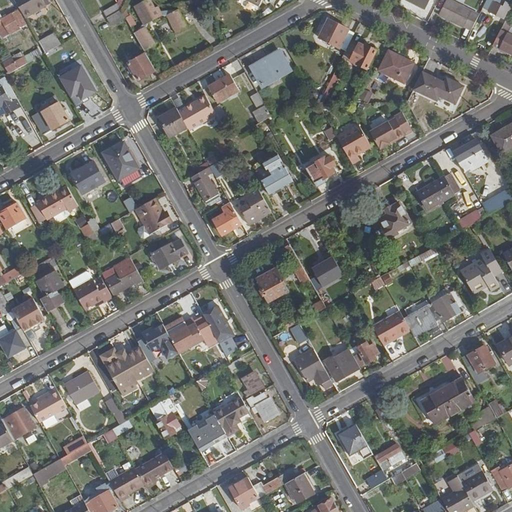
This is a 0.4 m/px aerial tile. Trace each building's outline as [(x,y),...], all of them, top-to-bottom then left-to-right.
[(14,0),(25,19),(47,7),(42,0),(14,0)] [(145,24),(141,31),(135,34),(144,51),(155,44),(147,29),(148,23),(164,15),(167,16),(177,33),(188,27),(179,11),(163,11),(160,7),(156,9),(150,0),(147,0),(136,7),(145,24)] [(429,0),(407,0),(425,9),(428,2),(429,0)] [(464,28),(464,27),(471,31),(479,15),(472,12),(472,11),(449,0),(446,0),(439,16),(464,28)] [(510,6),(510,5),(499,0),(486,0),(482,9),(503,19),(510,6)] [(118,3),(104,11),(108,18),(121,10),(119,6),(118,3)] [(202,4),(195,6),(197,12),(204,11),(202,4)] [(27,25),(18,10),(2,20),(0,16),(0,15),(0,37),(1,39),(27,25)] [(108,18),(112,26),(126,18),(122,12),(121,10),(108,18)] [(131,15),(126,18),(131,27),(136,24),(131,15)] [(328,21),(320,38),(346,51),(351,41),(355,34),(328,21)] [(511,24),(505,21),(493,47),(511,56),(511,28),(511,26),(511,24)] [(61,45),(55,34),(39,43),(46,54),(61,45)] [(351,41),(346,51),(343,58),(368,70),(369,69),(377,51),(366,46),(365,48),(351,41)] [(40,49),(23,58),(27,65),(44,55),(40,49)] [(291,70),(281,52),(251,69),(262,87),(291,70)] [(414,64),(389,52),(379,71),(380,71),(404,83),(414,64)] [(10,54),(1,59),(10,74),(18,69),(15,63),(10,54)] [(129,64),(139,81),(156,71),(146,54),(129,64)] [(23,58),(15,63),(18,69),(27,65),(23,58)] [(56,75),(73,106),(96,93),(79,63),(56,75)] [(445,84),(422,73),(414,90),(437,101),(440,95),(455,103),(462,87),(447,80),(445,84)] [(239,91),(230,75),(209,87),(218,103),(238,92),(239,91)] [(334,75),(320,105),(323,104),(329,92),(331,94),(339,77),(334,75)] [(0,118),(2,118),(0,116),(16,107),(12,101),(17,98),(5,77),(0,79),(0,118)] [(315,87),(310,90),(316,100),(319,95),(315,87)] [(364,89),(359,99),(368,104),(373,94),(364,89)] [(258,111),(253,113),(259,124),(260,124),(265,121),(266,120),(272,117),(258,93),(250,97),(258,111)] [(39,105),(42,111),(43,113),(60,103),(56,95),(39,105)] [(205,95),(178,110),(188,128),(189,131),(217,115),(213,108),(205,95)] [(34,116),(44,135),(70,120),(60,103),(43,113),(42,111),(34,116)] [(416,103),(409,107),(420,126),(429,121),(428,121),(422,110),(420,111),(416,103)] [(220,105),(213,108),(217,115),(220,121),(227,117),(220,105)] [(160,119),(170,138),(188,128),(176,108),(159,118),(160,119)] [(395,117),(396,119),(405,134),(389,143),(390,144),(413,131),(402,113),(395,117)] [(371,133),(381,150),(390,144),(389,143),(405,134),(396,119),(390,122),(371,133)] [(265,121),(260,124),(265,134),(271,131),(265,121)] [(359,126),(337,138),(353,165),(360,160),(358,155),(371,147),(359,126)] [(502,154),(511,148),(511,128),(506,132),(505,129),(492,136),(502,154)] [(336,139),(330,129),(324,132),(325,133),(330,143),(336,139)] [(271,131),(266,134),(269,140),(274,137),(271,131)] [(455,153),(454,154),(465,174),(471,171),(472,173),(478,169),(477,168),(488,161),(477,141),(462,149),(461,147),(454,151),(455,153)] [(139,169),(124,143),(104,155),(119,180),(121,179),(125,186),(141,176),(137,170),(139,169)] [(214,155),(206,159),(210,168),(218,163),(214,155)] [(272,176),(262,181),(262,182),(269,195),(293,181),(286,168),(284,169),(281,162),(283,161),(279,156),(263,165),(266,170),(268,169),(272,176)] [(316,163),(317,164),(307,169),(316,186),(326,181),(325,181),(325,179),(333,174),(332,172),(335,171),(333,167),(336,165),(332,157),(329,158),(328,156),(316,163)] [(218,163),(210,168),(213,173),(216,178),(228,171),(222,161),(218,163)] [(105,183),(93,163),(72,176),(84,195),(105,183)] [(505,165),(499,169),(505,180),(510,174),(505,165)] [(210,168),(188,180),(198,197),(203,195),(206,201),(218,194),(208,176),(213,173),(210,168)] [(461,192),(450,174),(418,193),(428,210),(429,210),(461,192)] [(79,206),(67,186),(57,192),(57,191),(49,195),(51,198),(38,205),(47,220),(67,209),(69,212),(79,206)] [(244,217),(249,225),(272,213),(258,188),(245,195),(250,203),(241,208),(246,216),(244,217)] [(481,201),(487,213),(511,202),(511,195),(509,189),(481,201)] [(198,197),(201,202),(202,203),(205,201),(207,205),(211,206),(221,200),(218,194),(206,201),(203,195),(198,197)] [(51,198),(49,195),(37,203),(38,204),(38,205),(51,198)] [(166,214),(164,215),(155,200),(136,210),(145,225),(151,235),(172,224),(166,214)] [(27,220),(17,203),(0,213),(0,216),(8,231),(27,220)] [(214,221),(222,236),(242,224),(230,203),(225,206),(229,212),(214,221)] [(381,218),(386,227),(376,232),(384,246),(390,243),(388,240),(399,234),(398,232),(397,232),(411,224),(399,203),(386,211),(388,214),(381,218)] [(31,208),(40,223),(47,220),(38,205),(38,204),(31,208)] [(463,228),(481,218),(476,209),(459,219),(463,228)] [(84,216),(75,221),(80,229),(81,229),(89,224),(88,223),(84,216)] [(88,223),(89,224),(94,234),(99,231),(101,230),(94,219),(88,223)] [(120,220),(112,224),(115,230),(119,236),(125,232),(124,230),(125,229),(120,220)] [(89,224),(81,229),(87,238),(94,234),(89,224)] [(101,230),(99,231),(102,237),(104,236),(112,232),(115,230),(112,224),(101,230)] [(151,235),(145,225),(138,228),(137,232),(141,238),(145,239),(151,235)] [(115,237),(112,232),(104,236),(107,242),(115,237)] [(152,255),(153,257),(151,258),(153,263),(156,261),(160,270),(180,259),(180,258),(188,254),(181,240),(172,245),(172,244),(152,255)] [(284,250),(290,261),(297,257),(291,246),(283,250),(284,250)] [(434,247),(420,255),(423,260),(425,263),(439,254),(434,247)] [(511,248),(503,254),(511,268),(511,248)] [(420,255),(407,263),(410,266),(410,268),(423,260),(420,255)] [(502,272),(493,256),(484,261),(486,264),(464,277),(473,294),(482,289),(481,287),(486,284),(491,293),(500,288),(494,277),(502,272)] [(332,257),(312,268),(323,287),(343,275),(332,257)] [(135,284),(137,287),(145,283),(131,258),(115,268),(103,275),(115,295),(135,284)] [(294,272),(302,286),(311,281),(299,261),(295,263),(298,270),(294,272)] [(407,263),(397,269),(399,273),(410,266),(407,263)] [(22,266),(0,277),(0,287),(0,288),(26,273),(22,266)] [(65,286),(55,268),(35,279),(45,297),(41,300),(47,311),(63,302),(56,291),(65,286)] [(289,291),(276,270),(257,281),(270,303),(289,291)] [(86,272),(69,281),(86,310),(95,305),(104,300),(105,302),(113,298),(102,277),(94,282),(92,279),(93,279),(90,273),(86,272)] [(388,274),(382,277),(386,284),(392,280),(388,274)] [(381,278),(370,284),(373,290),(384,284),(381,278)] [(447,288),(428,298),(431,303),(432,305),(451,294),(447,288)] [(0,310),(3,316),(4,316),(13,311),(9,305),(2,292),(0,293),(0,310)] [(451,294),(432,305),(440,320),(442,323),(461,312),(461,311),(458,308),(462,306),(454,292),(451,294)] [(33,300),(13,312),(24,331),(44,320),(33,300)] [(311,308),(315,315),(327,309),(322,301),(311,308)] [(431,303),(404,319),(409,328),(413,335),(436,322),(440,320),(432,305),(431,303)] [(203,315),(204,316),(226,356),(237,350),(230,337),(234,335),(218,307),(203,315)] [(400,312),(372,327),(382,345),(398,336),(397,335),(409,328),(400,312)] [(191,313),(183,318),(187,325),(195,321),(191,313)] [(179,354),(204,340),(202,336),(212,331),(204,316),(195,321),(187,325),(183,318),(164,328),(178,353),(179,354)] [(284,322),(283,323),(288,331),(296,326),(291,318),(284,322)] [(438,326),(436,322),(413,335),(415,338),(438,326)] [(153,332),(137,341),(139,345),(141,348),(148,360),(155,356),(152,352),(161,347),(167,359),(178,353),(164,328),(163,325),(155,330),(153,332)] [(299,325),(293,329),(297,335),(303,332),(299,325)] [(26,348),(17,332),(1,341),(9,357),(10,356),(26,348)] [(509,365),(510,366),(511,364),(511,338),(498,346),(509,365)] [(357,349),(360,354),(356,356),(362,366),(365,364),(366,365),(377,358),(376,356),(379,354),(373,345),(371,347),(369,344),(366,345),(366,344),(357,349)] [(148,360),(141,348),(134,352),(132,350),(129,345),(124,348),(122,345),(114,349),(101,357),(120,390),(154,371),(148,360)] [(302,346),(290,352),(296,361),(307,355),(302,346)] [(485,346),(462,359),(477,385),(487,380),(482,372),(495,364),(485,347),(485,346)] [(307,355),(296,361),(308,382),(317,377),(322,385),(331,380),(314,350),(307,355)] [(326,363),(337,382),(361,369),(350,350),(326,363)] [(244,364),(241,359),(226,368),(229,373),(244,364)] [(138,383),(155,374),(154,371),(120,390),(121,393),(138,383)] [(263,387),(255,372),(242,379),(243,380),(251,395),(263,387)] [(99,392),(88,373),(65,386),(70,394),(73,400),(76,405),(87,399),(99,392)] [(450,381),(452,385),(421,402),(435,425),(435,426),(476,402),(460,375),(450,381)] [(197,382),(202,391),(206,388),(208,381),(205,377),(197,382)] [(175,382),(167,386),(170,393),(177,389),(178,388),(175,382)] [(187,387),(176,394),(181,403),(182,403),(193,397),(191,393),(187,388),(187,387)] [(66,407),(56,388),(48,392),(50,394),(38,401),(31,405),(40,421),(66,407)] [(26,390),(23,392),(29,402),(31,400),(26,390)] [(48,392),(37,398),(38,401),(50,394),(48,392)] [(237,392),(210,407),(220,425),(227,438),(240,431),(237,425),(241,423),(239,419),(249,414),(237,392)] [(252,409),(256,407),(258,411),(265,423),(279,414),(270,399),(267,401),(263,393),(248,402),(252,409)] [(176,394),(169,397),(177,411),(178,413),(183,410),(180,404),(181,403),(176,394)] [(179,427),(172,414),(177,411),(169,397),(150,408),(157,422),(165,438),(166,438),(176,433),(174,429),(179,427)] [(193,397),(182,403),(188,413),(195,409),(193,406),(196,404),(193,397)] [(112,415),(113,414),(120,425),(121,425),(126,422),(120,410),(113,398),(105,403),(112,415)] [(87,399),(76,405),(80,412),(91,406),(87,399)] [(488,405),(490,407),(497,419),(505,415),(496,400),(488,405)] [(382,407),(376,410),(382,422),(388,419),(382,407)] [(479,422),(473,426),(475,431),(491,423),(497,419),(490,407),(475,415),(479,422)] [(24,410),(3,421),(14,440),(34,428),(24,410)] [(0,448),(14,441),(14,440),(3,421),(3,420),(0,421),(0,448)] [(125,431),(133,426),(129,420),(126,422),(121,425),(125,431)] [(469,435),(471,437),(476,447),(498,435),(491,423),(475,431),(469,435)] [(357,424),(338,435),(351,457),(360,451),(366,460),(374,455),(357,424)] [(120,425),(113,430),(116,436),(125,431),(121,425),(120,425)] [(214,429),(224,447),(230,443),(227,438),(220,425),(214,429)] [(174,429),(176,433),(177,435),(182,432),(179,427),(174,429)] [(113,430),(106,433),(112,442),(118,439),(116,436),(113,430)] [(393,438),(396,443),(402,440),(399,434),(393,438)] [(83,436),(63,447),(68,456),(88,444),(83,436)] [(457,442),(443,450),(446,457),(461,448),(457,442)] [(91,451),(88,444),(68,456),(71,462),(91,451)] [(398,446),(376,458),(383,470),(384,471),(405,459),(398,446)] [(443,450),(432,456),(436,464),(447,458),(446,457),(443,450)] [(174,469),(164,451),(135,468),(135,469),(145,486),(146,488),(155,483),(154,480),(158,478),(174,469)] [(71,462),(68,456),(61,460),(64,465),(71,462)] [(409,461),(392,471),(395,477),(402,474),(407,470),(413,467),(410,460),(409,461)] [(61,473),(55,463),(34,475),(40,487),(48,483),(47,480),(61,473)] [(184,464),(177,468),(181,475),(188,471),(184,464)] [(511,465),(500,473),(503,479),(497,483),(503,493),(511,487),(511,465)] [(419,472),(416,466),(413,467),(407,470),(411,476),(419,472)] [(30,468),(2,483),(4,486),(6,491),(34,475),(30,468)] [(261,483),(253,487),(259,498),(260,499),(286,484),(300,476),(296,468),(263,486),(261,483)] [(114,491),(121,502),(129,497),(128,496),(145,486),(135,469),(110,484),(114,491)] [(383,470),(366,480),(372,490),(389,481),(384,471),(383,470)] [(411,476),(407,470),(402,474),(405,479),(411,476)] [(483,471),(462,484),(473,502),(494,490),(484,472),(483,471)] [(314,494),(303,474),(300,476),(286,484),(297,504),(314,494)] [(392,479),(395,485),(405,479),(402,474),(395,477),(392,479)] [(250,504),(249,503),(259,498),(253,487),(248,478),(230,488),(230,489),(242,509),(250,504)] [(449,484),(454,493),(442,500),(448,511),(465,511),(475,506),(473,502),(462,484),(459,478),(449,484)] [(111,493),(114,491),(110,484),(109,482),(97,489),(99,493),(85,501),(86,502),(90,511),(110,511),(119,507),(111,493)] [(10,496),(2,500),(9,511),(12,511),(17,510),(10,496)] [(319,507),(321,511),(320,511),(337,511),(331,500),(319,507)] [(424,511),(440,503),(439,500),(422,510),(423,511),(424,511)] [(90,511),(86,502),(68,511),(90,511)] [(445,511),(440,503),(424,511),(445,511)]
